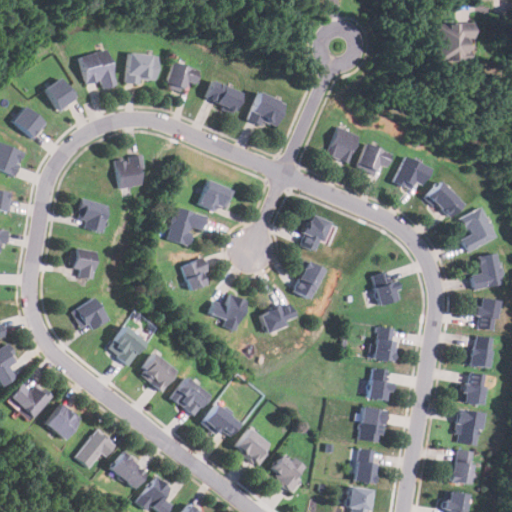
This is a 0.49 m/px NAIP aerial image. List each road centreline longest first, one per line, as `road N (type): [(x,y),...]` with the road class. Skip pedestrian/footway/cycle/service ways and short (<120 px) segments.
road 1 (residential): [(406,511),(439,317),(426,250),(369,206),(172,122),(141,120),(82,133),(59,156),(35,235),(37,324),(141,423),(254,511)]
road 2 (residential): [(340,44),(248,260)]
